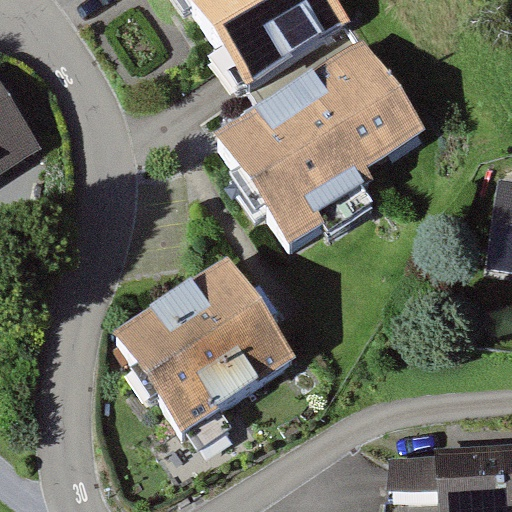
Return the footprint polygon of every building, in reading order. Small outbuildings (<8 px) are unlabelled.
[(316,0),(155,0),(228,110),(341,36),(316,0)] [(357,58),(202,159),(275,270),(313,245),(295,217),(411,140),(357,58)] [(0,176),(32,156),(0,105),(0,176)] [(511,191),(494,189),(482,286),(511,288),(511,191)] [(219,275),(98,353),(163,453),(284,376),(219,275)] [(511,511),(511,449),(432,452),(433,511),(511,511)]
